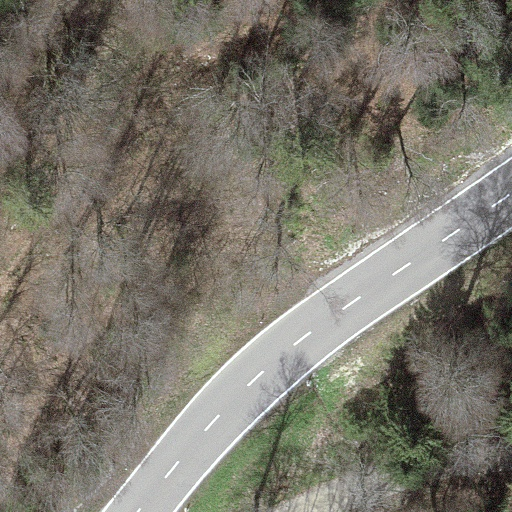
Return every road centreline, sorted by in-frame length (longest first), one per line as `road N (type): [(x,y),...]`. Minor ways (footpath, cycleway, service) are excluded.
road 1 (secondary): [(129,511),(205,427),(278,363),(511,197)]
road 2 (track): [(511,456),(329,511)]
